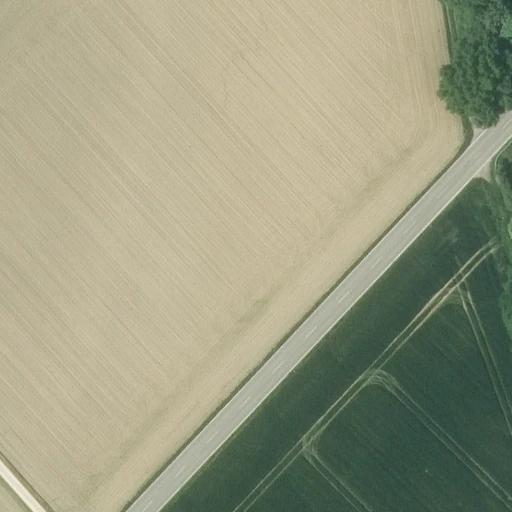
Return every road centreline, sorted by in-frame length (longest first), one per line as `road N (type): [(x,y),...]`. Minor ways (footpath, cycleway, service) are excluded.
road 1 (unclassified): [(511,121),(141,511)]
road 2 (track): [(462,0),(486,148)]
